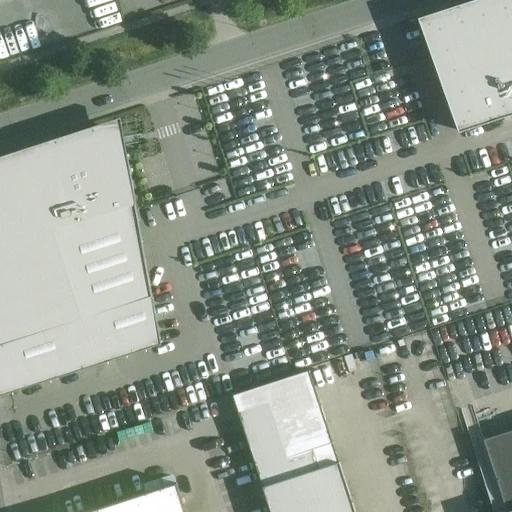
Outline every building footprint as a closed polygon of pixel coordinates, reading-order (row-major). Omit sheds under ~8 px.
[(460,4),(421,17),(426,31),(427,31),(459,132),(511,114),(511,0),(488,0),(462,9),(460,4)] [(0,396),(161,344),(152,295),(151,295),(151,296),(83,318),(54,231),(135,205),(135,206),(136,205),(127,154),(117,157),(112,129),(56,139),(0,156),(0,396)] [(309,371),(233,395),(238,411),(270,511),(354,511),(339,462),(309,371)] [(511,511),(511,430),(483,440),(507,511),(506,511),(511,511)] [(185,511),(176,483),(88,511),(185,511)]
